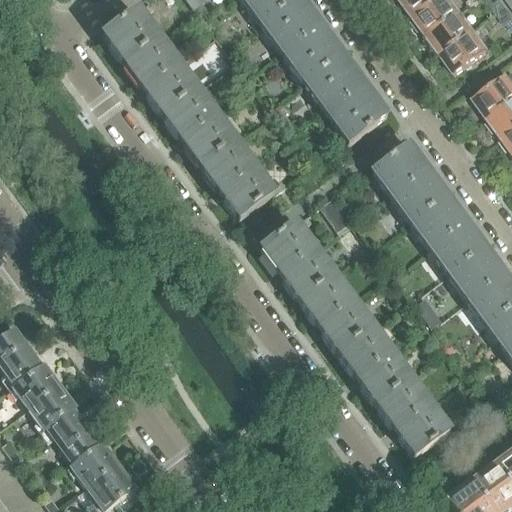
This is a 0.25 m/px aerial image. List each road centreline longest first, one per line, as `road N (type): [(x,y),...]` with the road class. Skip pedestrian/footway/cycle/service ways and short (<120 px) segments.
road 1 (residential): [(55,38),(402,511)]
road 2 (residential): [(219,511),(35,261)]
road 3 (residential): [(333,0),(511,242)]
